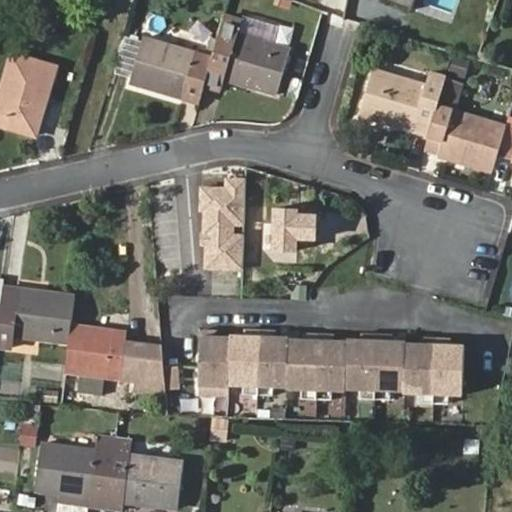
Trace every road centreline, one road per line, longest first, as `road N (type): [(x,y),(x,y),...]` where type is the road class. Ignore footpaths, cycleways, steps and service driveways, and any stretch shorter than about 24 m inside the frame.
road 1 (residential): [(0,194),(216,144),(301,159)]
road 2 (residential): [(301,159),(398,189),(441,240)]
road 3 (residential): [(301,159),(342,29)]
